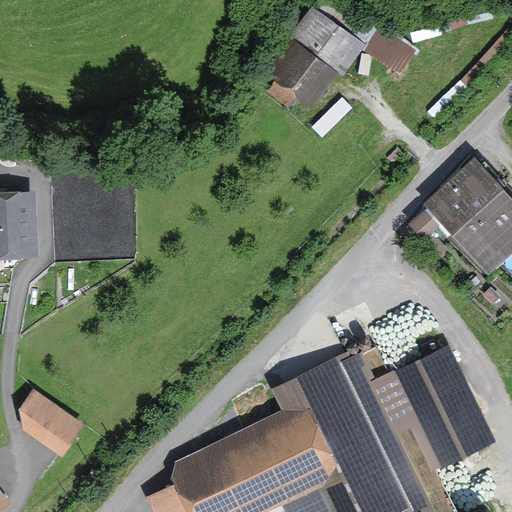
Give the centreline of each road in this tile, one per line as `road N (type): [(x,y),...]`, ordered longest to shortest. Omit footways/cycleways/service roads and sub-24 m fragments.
road 1 (unclassified): [(107,511),(345,272),(511,88)]
road 2 (residential): [(43,187),(35,260),(22,278),(8,352),(5,401),(20,478),(10,511)]
